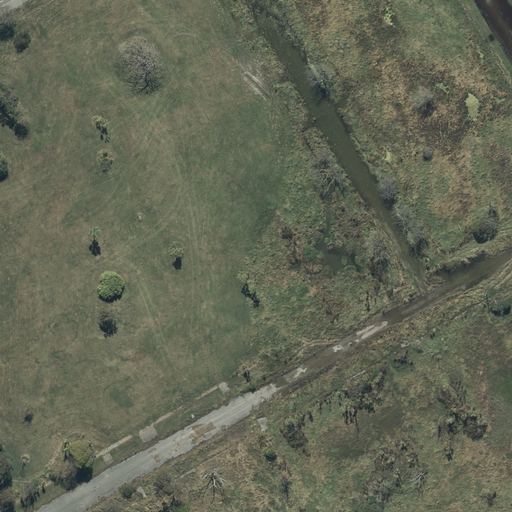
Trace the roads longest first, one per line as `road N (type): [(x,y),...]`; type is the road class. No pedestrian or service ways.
road 1 (track): [(59,511),(511,252)]
road 2 (track): [(258,0),(431,297)]
